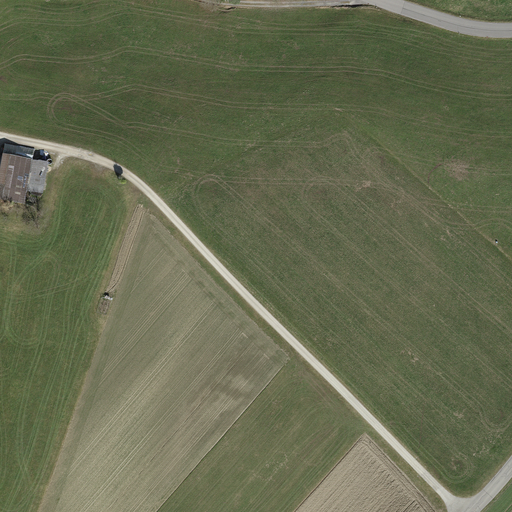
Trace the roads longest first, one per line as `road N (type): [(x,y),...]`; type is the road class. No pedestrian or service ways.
road 1 (track): [(0,138),(98,160),(127,175),(459,511)]
road 2 (track): [(366,0),(202,0)]
road 3 (unclassified): [(511,30),(452,26),(373,0)]
